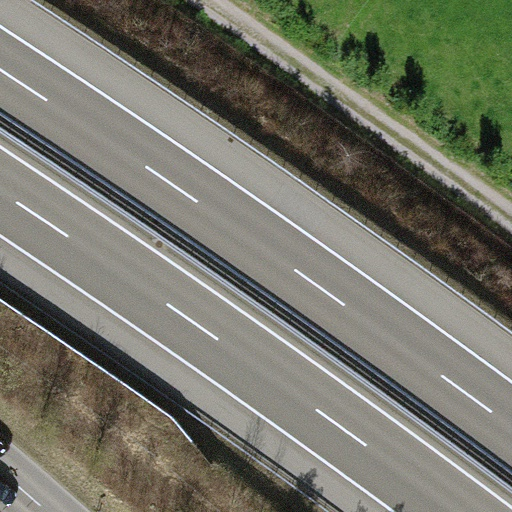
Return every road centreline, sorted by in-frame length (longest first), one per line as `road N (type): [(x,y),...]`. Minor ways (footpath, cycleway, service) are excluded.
road 1 (motorway): [(511,426),(0,69)]
road 2 (motorway): [(0,190),(457,511)]
road 3 (track): [(198,0),(511,225)]
